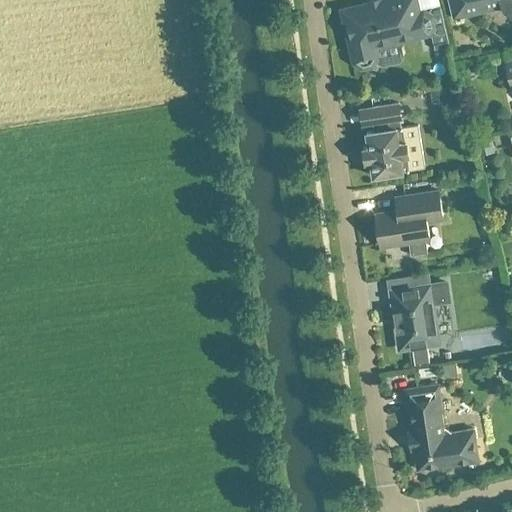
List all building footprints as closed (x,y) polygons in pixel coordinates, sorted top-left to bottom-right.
[(431,5),(426,13),(424,12),(418,13),(415,0),(386,0),(382,1),(381,0),(367,0),(368,4),(344,10),(356,60),(363,65),(371,63),(374,59),(383,65),(401,61),(404,55),(402,46),(406,37),(429,31),(432,49),(449,45),(439,4),(431,5)] [(511,0),(451,0),(455,15),(501,4),(502,10),(511,15),(511,0)] [(453,86),(431,88),(432,101),(454,99),(453,86)] [(424,166),(418,124),(401,126),(400,119),(401,119),(399,103),(361,108),(363,124),(374,123),(376,130),(367,132),(369,146),(364,147),(366,161),(371,160),(373,175),(403,171),(409,170),(409,169),(424,166)] [(491,135),(477,138),(481,153),(495,150),(491,135)] [(428,252),(423,221),(443,218),(438,190),(404,195),(407,209),(379,213),(384,245),(409,241),(411,254),(428,252)] [(439,342),(433,304),(452,302),(449,281),(391,290),(400,348),(439,342)] [(455,363),(442,364),(443,376),(456,375),(455,363)] [(479,460),(474,428),(452,431),(444,426),(442,411),(443,411),(439,383),(405,388),(409,415),(410,415),(412,430),(409,430),(412,449),(415,449),(417,462),(425,468),(479,460)]
